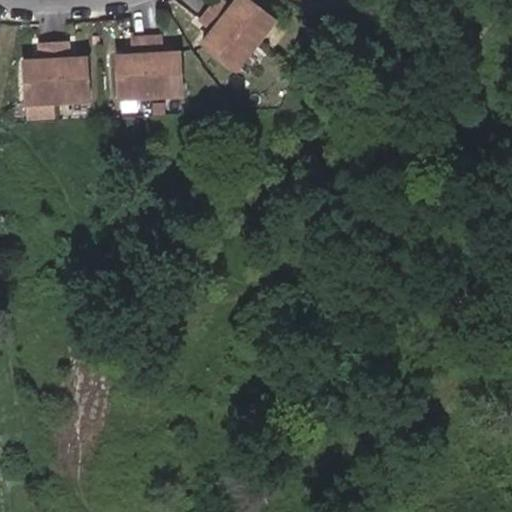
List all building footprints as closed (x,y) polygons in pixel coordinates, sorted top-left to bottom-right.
[(209,12),(255,49),(273,25),(240,0),(238,0),(230,10),(218,1),(209,12)] [(235,74),(255,49),(209,12),(200,24),(212,34),(201,47),(235,74)] [(149,100),(146,40),(133,41),(133,51),(133,56),(123,56),(116,57),(118,101),(149,100)] [(160,40),(146,40),(149,100),(181,98),(179,54),(170,55),(160,55),(160,50),(160,40)] [(67,44),(53,46),(57,105),(87,103),(85,60),(68,61),(67,44)] [(57,105),(53,46),(39,46),(39,62),(24,63),(26,107),(57,105)]
